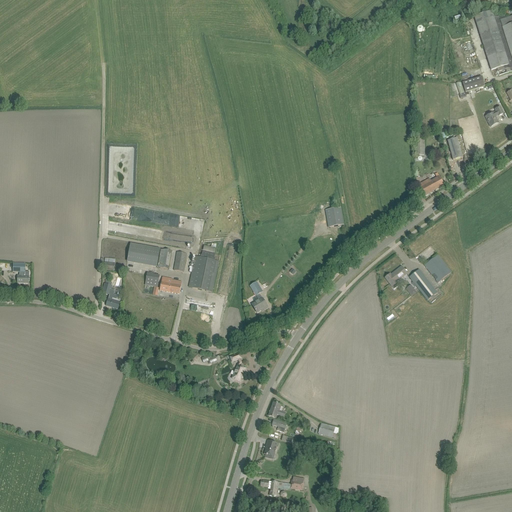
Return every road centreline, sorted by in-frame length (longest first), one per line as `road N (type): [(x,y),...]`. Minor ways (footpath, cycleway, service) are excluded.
road 1 (secondary): [(297,337),(364,260),(511,150)]
road 2 (unclassified): [(95,316),(104,63)]
road 3 (unclassified): [(297,337),(279,329),(214,349),(95,316)]
road 4 (secondary): [(226,511),(253,422),(297,337)]
